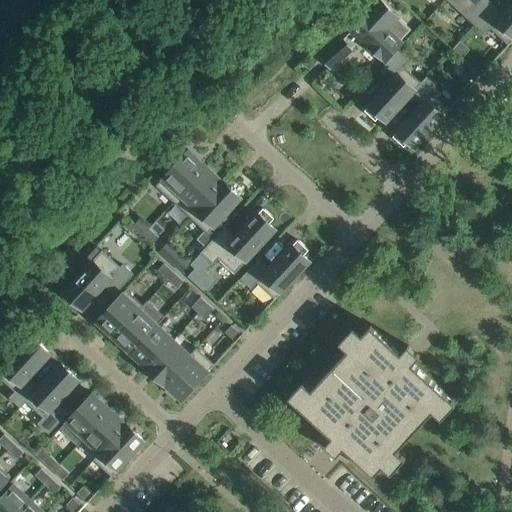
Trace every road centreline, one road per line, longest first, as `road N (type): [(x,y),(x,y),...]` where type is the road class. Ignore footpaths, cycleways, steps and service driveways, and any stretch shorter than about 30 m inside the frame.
road 1 (track): [(213,0),(0,190)]
road 2 (residential): [(357,234),(175,431)]
road 3 (residential): [(511,66),(357,234)]
road 4 (residential): [(175,431),(50,316)]
road 5 (residential): [(357,234),(233,119)]
